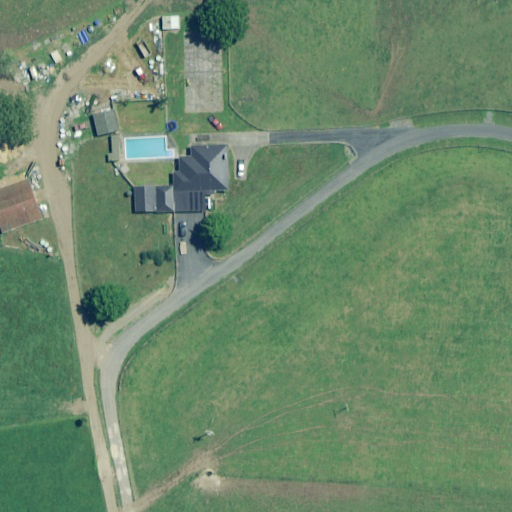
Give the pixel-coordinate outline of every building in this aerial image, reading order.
[(180,30),(180,17),(163,17),(164,30),(180,30)] [(119,132),(115,111),(95,116),(99,136),(119,132)] [(124,161),(122,136),(111,137),(113,151),(109,152),(110,162),(124,161)] [(230,191),(230,147),(192,147),(192,158),(179,158),(179,173),(174,173),(174,188),(136,188),(136,213),(205,213),(205,191),(230,191)] [(42,220),(29,181),(0,190),(0,224),(3,234),(42,220)]
